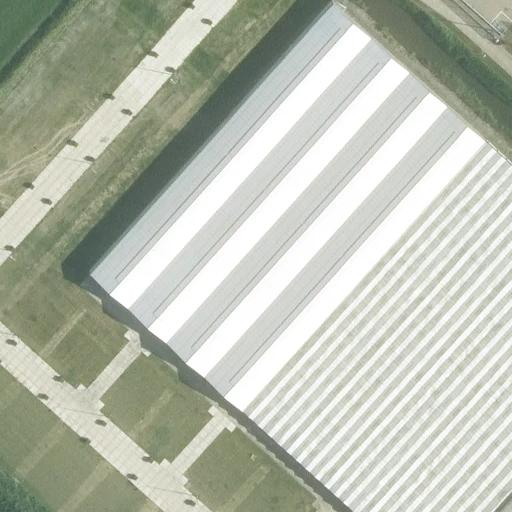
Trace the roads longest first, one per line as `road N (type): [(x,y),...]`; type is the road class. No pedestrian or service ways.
road 1 (unknown): [(0,237),(99,116),(212,0)]
road 2 (unknown): [(177,511),(70,426),(0,349)]
